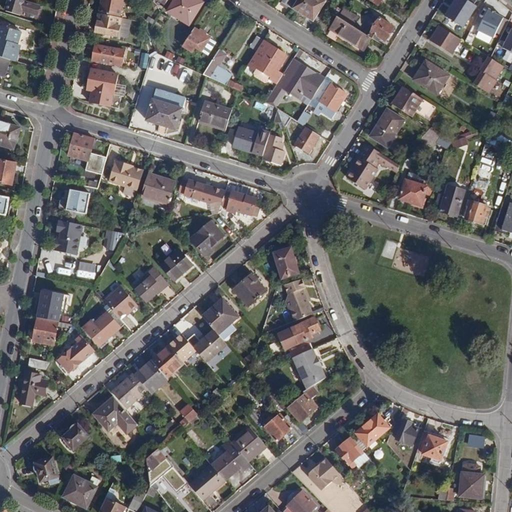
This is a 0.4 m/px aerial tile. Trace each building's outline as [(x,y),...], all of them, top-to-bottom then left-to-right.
[(26,2),(27,1),(23,0),(8,0),(6,11),(20,15),(22,11),(37,15),(39,6),(26,2)] [(102,0),(99,14),(100,14),(120,18),(123,0),(102,0)] [(175,0),(168,12),(190,25),(202,6),(193,0),(175,0)] [(283,0),(282,3),(292,9),(294,6),(297,0),(283,0)] [(297,0),(294,6),(307,15),(305,18),(314,23),(327,2),(324,0),(297,0)] [(481,0),(457,0),(451,10),(468,21),(481,0)] [(481,12),(474,21),(488,31),(494,22),(481,12)] [(128,38),(131,21),(120,18),(100,14),(97,32),(128,38)] [(372,38),(379,42),(381,39),(386,42),(395,27),(374,14),(365,29),(372,34),(370,37),(372,38)] [(372,38),(370,37),(339,17),(331,30),(364,50),(372,38)] [(0,56),(10,60),(14,61),(17,50),(15,49),(20,31),(0,24),(0,56)] [(195,28),(183,47),(193,53),(195,48),(202,52),(211,38),(195,28)] [(511,30),(503,48),(511,52),(511,30)] [(428,44),(423,52),(453,71),(456,67),(444,59),(449,53),(451,54),(457,43),(439,32),(430,46),(428,44)] [(257,52),(264,41),(256,36),(253,41),(250,38),(246,44),(257,52)] [(208,56),(217,45),(212,41),(203,52),(208,56)] [(257,52),(248,67),(256,71),(257,69),(272,78),(270,81),(278,86),(284,76),(277,71),(287,56),(283,53),(277,63),(261,53),(267,43),(264,41),(257,52)] [(277,63),(283,53),(267,43),(261,53),(277,63)] [(94,45),(92,59),(96,60),(123,66),(126,51),(94,45)] [(204,75),(207,76),(234,88),(237,84),(229,80),(233,75),(220,67),(227,55),(220,50),(204,75)] [(147,68),(149,54),(141,53),(140,67),(147,68)] [(0,74),(5,76),(10,60),(0,56),(0,74)] [(506,66),(490,57),(482,71),(498,80),(506,66)] [(266,103),(276,108),(286,91),(300,100),(306,91),(314,96),(325,80),(294,60),(284,76),(278,86),(266,103)] [(450,76),(426,62),(414,81),(437,95),(450,76)] [(91,71),(88,84),(93,85),(92,90),(94,91),(92,103),(121,108),(123,96),(113,94),(117,76),(91,71)] [(498,80),(482,71),(474,85),(491,94),(498,80)] [(333,81),(326,77),(325,80),(314,96),(312,100),(318,104),(313,113),(320,116),(322,112),(333,118),(349,94),(331,84),(333,81)] [(140,89),(136,88),(131,104),(128,103),(124,116),(134,119),(147,85),(142,84),(140,89)] [(234,88),(239,91),(241,92),(243,87),(237,84),(234,88)] [(436,108),(403,88),(392,105),(412,117),(415,112),(428,120),(436,108)] [(176,130),(186,100),(157,91),(153,101),(147,121),(176,130)] [(199,122),(227,131),(233,110),(205,101),(199,122)] [(265,108),(259,105),(253,118),(257,121),(260,119),(265,108)] [(279,109),(285,127),(293,118),(279,109)] [(406,121),(387,109),(370,137),(388,148),(406,121)] [(304,111),(298,123),(305,126),(311,114),(304,111)] [(0,144),(13,149),(20,129),(0,122),(0,144)] [(309,154),(321,136),(306,127),(295,145),(297,146),(295,148),(303,153),(304,150),(309,154)] [(259,134),(240,128),(234,147),(253,153),(259,134)] [(447,150),(452,142),(430,129),(420,140),(432,148),(436,143),(447,150)] [(88,161),(92,148),(89,147),(91,138),(75,133),(69,156),(88,161)] [(270,134),(263,160),(281,166),(286,152),(283,151),(279,150),(282,142),(283,138),(270,134)] [(511,151),(511,141),(499,136),(496,144),(511,151)] [(350,169),(352,171),(368,146),(365,144),(350,169)] [(386,166),(398,173),(400,166),(368,146),(352,171),(347,178),(365,189),(378,169),(375,167),(378,163),(386,167),(386,166)] [(14,174),(16,164),(0,160),(0,182),(10,184),(12,173),(14,174)] [(108,181),(138,190),(144,171),(132,167),(126,166),(126,164),(115,160),(108,181)] [(168,204),(175,182),(149,174),(143,197),(168,204)] [(82,186),(97,189),(100,179),(84,176),(82,186)] [(226,192),(190,181),(185,196),(207,202),(216,200),(223,201),(226,192)] [(433,185),(423,182),(422,187),(405,181),(400,200),(421,206),(425,195),(429,196),(433,185)] [(95,195),(97,189),(82,186),(68,183),(67,189),(71,190),(90,194),(95,195)] [(458,216),(462,218),(467,201),(463,200),(465,192),(449,186),(446,196),(440,195),(437,204),(442,206),(441,212),(458,218),(458,216)] [(86,214),(90,194),(71,190),(68,200),(64,199),(60,201),(59,207),(62,209),(86,214)] [(251,216),(256,200),(232,192),(230,199),(230,200),(227,212),(236,214),(237,211),(251,216)] [(0,214),(6,216),(10,198),(0,196),(0,214)] [(491,209),(471,203),(466,220),(486,226),(491,209)] [(502,205),(494,231),(509,236),(510,233),(511,233),(511,204),(510,204),(509,207),(502,205)] [(78,255),(82,225),(60,221),(58,232),(59,232),(62,232),(61,239),(58,240),(56,248),(58,251),(78,255)] [(224,236),(211,222),(191,240),(204,255),(211,249),(210,248),(224,236)] [(118,240),(112,240),(112,233),(107,233),(107,250),(118,250),(118,240)] [(299,274),(292,248),(275,253),(282,279),(299,274)] [(193,266),(180,250),(162,266),(175,281),(193,266)] [(147,303),(169,285),(154,267),(132,286),(147,303)] [(266,291),(252,275),(235,290),(248,306),(266,291)] [(121,287),(105,302),(112,310),(120,319),(125,313),(128,311),(130,313),(137,306),(121,287)] [(291,310),(296,323),(314,316),(304,290),(286,297),(283,304),(286,312),(291,310)] [(56,316),(60,295),(43,292),(39,311),(49,314),(49,315),(56,316)] [(222,300),(203,317),(214,331),(218,335),(237,318),(222,300)] [(109,339),(125,325),(120,319),(112,310),(109,313),(108,312),(86,332),(100,347),(109,339)] [(69,329),(72,325),(38,318),(33,341),(54,345),(58,327),(69,329)] [(320,330),(314,318),(280,334),(287,349),(313,337),(311,335),(320,330)] [(370,341),(377,337),(374,330),(367,334),(370,341)] [(214,331),(194,349),(196,352),(209,365),(228,347),(218,335),(214,331)] [(194,349),(182,335),(174,342),(176,344),(171,349),(183,363),(196,352),(194,349)] [(93,353),(95,351),(84,339),(82,341),(93,353)] [(111,342),(109,339),(100,347),(102,350),(111,342)] [(82,341),(79,344),(59,361),(70,373),(93,353),(82,341)] [(168,346),(152,361),(167,379),(184,364),(183,363),(171,349),(168,346)] [(313,351),(312,349),(293,358),(294,361),(313,351)] [(316,358),(313,351),(294,361),(305,385),(324,376),(320,369),(322,368),(317,357),(316,358)] [(46,370),(50,363),(30,359),(29,367),(46,370)] [(135,375),(148,391),(152,395),(168,380),(167,379),(152,361),(135,375)] [(41,380),(42,375),(27,373),(21,404),(33,406),(35,394),(44,395),(47,381),(41,380)] [(135,375),(134,374),(113,392),(127,409),(148,391),(135,375)] [(325,378),(324,376),(305,385),(307,390),(314,386),(325,378)] [(320,393),(314,386),(307,390),(304,392),(305,394),(289,408),(300,422),(317,408),(311,400),(320,393)] [(278,404),(271,396),(268,399),(275,408),(278,404)] [(138,425),(114,397),(94,414),(109,431),(118,424),(127,434),(138,425)] [(185,418),(177,425),(182,430),(198,415),(189,404),(180,412),(185,418)] [(252,410),(248,414),(254,421),(258,418),(252,410)] [(298,441),(304,435),(301,430),(288,415),(284,418),(281,414),(265,428),(277,442),(290,431),(298,441)] [(390,428),(379,414),(372,420),(370,419),(363,425),(364,427),(357,433),(368,447),(390,428)] [(412,446),(419,429),(413,427),(414,424),(404,420),(397,439),(412,446)] [(165,427),(173,437),(179,432),(171,422),(165,427)] [(89,437),(78,425),(63,438),(75,450),(89,437)] [(304,435),(309,431),(305,426),(301,430),(304,435)] [(250,428),(233,443),(236,446),(249,462),(267,447),(250,428)] [(447,442),(424,434),(417,453),(440,460),(447,442)] [(482,459),(485,438),(470,436),(467,457),(482,459)] [(373,462),(351,437),(336,449),(352,468),(357,464),(359,467),(365,462),(368,466),(373,462)] [(249,462),(236,446),(213,466),(226,481),(241,469),(243,472),(252,464),(249,462)] [(159,449),(147,459),(149,472),(156,466),(157,467),(167,459),(159,449)] [(111,457),(112,464),(114,464),(126,462),(120,455),(111,457)] [(60,482),(54,458),(36,463),(41,482),(50,480),(51,484),(60,482)] [(341,475),(327,459),(321,464),(320,468),(317,470),(314,470),(310,474),(310,477),(320,489),(324,489),(332,483),(340,484),(341,475)] [(213,466),(190,485),(203,501),(226,481),(213,466)] [(482,499),(485,476),(463,473),(460,496),(482,499)] [(87,508),(98,488),(75,476),(64,497),(87,508)] [(203,501),(190,485),(179,494),(192,510),(203,501)] [(449,488),(447,501),(454,501),(456,489),(449,488)] [(289,507),(283,511),(309,511),(316,506),(302,492),(288,506),(289,507)] [(129,508),(135,511),(137,511),(145,497),(136,493),(129,508)] [(122,511),(125,508),(107,499),(100,511),(122,511)]
